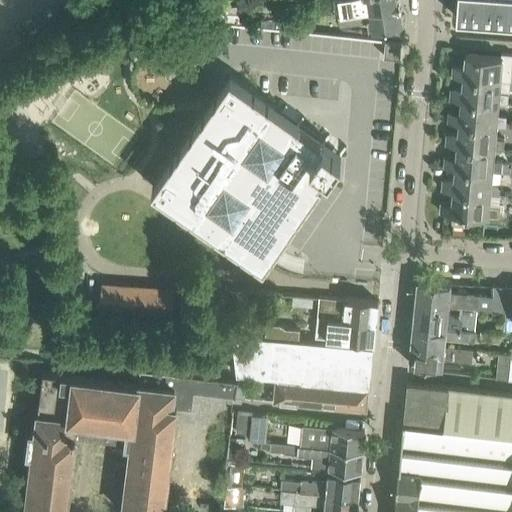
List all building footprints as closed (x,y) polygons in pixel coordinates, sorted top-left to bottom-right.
[(206,8),(204,0),(202,0),(185,4),(186,10),(206,8)] [(331,0),(334,14),(340,13),(369,9),(400,3),(399,0),(331,0)] [(511,0),(457,0),(456,15),(456,17),(511,20),(511,0)] [(369,9),(340,13),(342,24),(369,19),(371,28),(403,23),(400,3),(369,9)] [(206,8),(186,10),(187,15),(187,17),(239,23),(239,15),(239,5),(206,8)] [(277,20),(276,27),(291,28),(292,17),(292,15),(277,15),(277,20)] [(403,23),(375,27),(376,33),(382,34),(402,36),(403,23)] [(383,38),(381,55),(400,57),(401,40),(383,38)] [(454,64),(453,75),(464,76),(500,79),(509,80),(510,69),(511,52),(502,51),(502,55),(466,52),(465,65),(454,64)] [(229,74),(151,186),(263,263),(341,152),(323,139),(298,122),(280,110),(229,74)] [(451,87),(451,98),(462,99),(498,102),(507,103),(508,92),(498,91),(500,79),(464,76),(463,88),(451,87)] [(449,110),(448,120),(460,121),(495,125),(505,125),(506,121),(506,115),(496,114),(498,102),(462,99),(461,111),(449,110)] [(447,132),(446,143),(458,144),(492,147),(503,148),(504,138),(494,137),(495,125),(460,121),(459,134),(447,132)] [(445,155),(444,166),(501,171),(510,172),(511,167),(508,166),(508,161),(502,160),(491,159),(492,147),(458,144),(456,156),(445,155)] [(443,178),(442,189),(453,190),(488,193),(499,194),(500,183),(489,182),(490,170),(456,167),(454,179),(443,178)] [(441,201),(440,211),(452,212),(451,221),(453,223),(469,225),(471,223),(472,214),(498,216),(498,207),(498,206),(487,205),(488,193),(453,190),(452,202),(441,201)] [(448,304),(479,308),(480,293),(450,290),(450,282),(418,279),(416,301),(448,304)] [(493,294),(480,293),(479,308),(506,310),(511,310),(511,284),(492,284),(492,285),(493,285),(493,294)] [(100,294),(100,309),(136,311),(172,314),(173,299),(162,298),(150,298),(138,297),(100,294)] [(319,295),(317,317),(342,319),(343,318),(376,320),(378,300),(345,296),(345,297),(319,295)] [(416,301),(414,322),(474,328),(475,316),(461,315),(462,306),(448,304),(416,301)] [(373,346),(376,320),(343,318),(342,319),(317,317),(315,340),(373,346)] [(265,335),(298,339),(299,326),(284,325),(280,322),(272,321),(268,323),(266,323),(265,335)] [(412,340),(411,342),(444,345),(445,337),(473,340),(474,328),(414,322),(413,329),(412,340)] [(480,328),(479,338),(498,340),(499,330),(480,328)] [(278,376),(369,383),(373,346),(315,340),(298,339),(265,335),(231,333),(236,373),(236,374),(247,375),(278,377),(278,376)] [(0,352),(24,354),(25,344),(0,341),(0,352)] [(473,348),(444,345),(411,342),(409,362),(415,363),(442,366),(442,358),(471,360),(473,348)] [(508,378),(510,357),(510,352),(499,351),(496,377),(508,378)] [(39,402),(38,412),(74,417),(86,418),(84,437),(128,442),(132,442),(122,511),(123,511),(163,511),(177,406),(177,405),(177,404),(172,403),(174,386),(185,387),(186,373),(177,372),(176,372),(140,368),(139,373),(70,364),(70,366),(60,365),(58,378),(69,379),(66,405),(39,402)] [(235,393),(235,395),(244,396),(247,375),(238,375),(236,374),(237,378),(235,393)] [(367,409),(369,383),(278,376),(278,377),(276,400),(367,409)] [(220,377),(218,391),(235,393),(237,378),(220,377)] [(511,511),(511,392),(407,380),(394,511),(511,511)] [(239,411),(237,431),(250,432),(252,412),(239,411)] [(72,429),(74,417),(38,412),(36,431),(29,430),(27,450),(33,451),(25,511),(66,511),(76,434),(75,434),(75,429),(72,429)] [(365,428),(331,425),(302,422),(300,443),(363,448),(365,428)] [(229,438),(227,457),(234,458),(237,458),(237,450),(235,450),(235,443),(242,444),(243,439),(229,438)] [(363,448),(300,443),(261,440),(260,446),(269,449),(283,450),(283,453),(311,455),(311,465),(327,466),(361,470),(363,448)] [(230,462),(228,480),(242,482),(244,464),(233,463),(230,462)] [(281,487),(296,488),(358,495),(360,474),(327,470),(326,481),(282,477),(281,487)] [(225,480),(222,502),(242,503),(244,482),(242,482),(228,480),(225,480)] [(296,488),(294,509),(309,511),(310,503),(323,504),(322,511),(356,511),(358,495),(296,488)] [(242,511),(244,504),(242,503),(222,502),(221,511),(242,511)]
